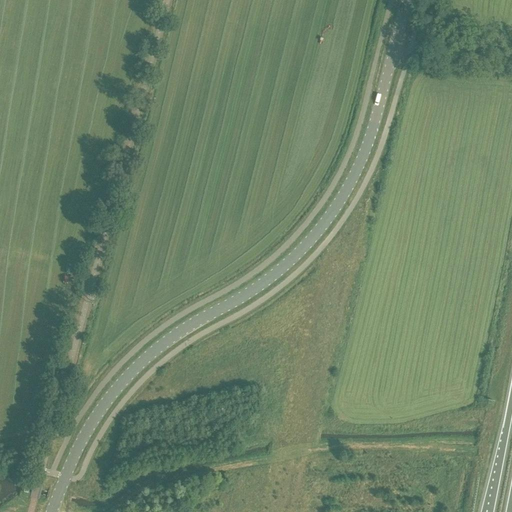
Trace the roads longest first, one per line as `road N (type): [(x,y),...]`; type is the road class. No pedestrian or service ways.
road 1 (tertiary): [(49,511),(77,445),(124,377),(171,336),(279,269),(337,205),(372,131),(408,0)]
road 2 (trunk): [(511,394),(488,511)]
